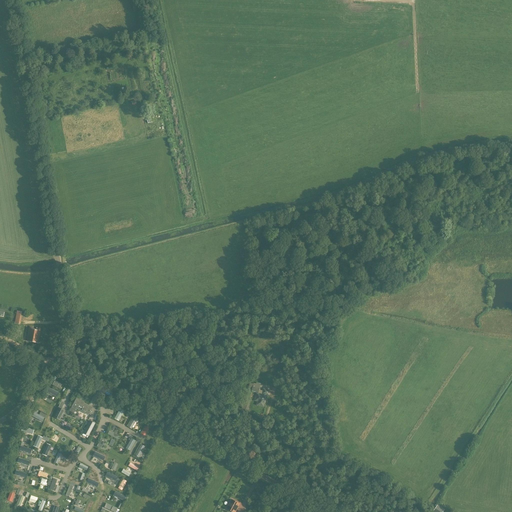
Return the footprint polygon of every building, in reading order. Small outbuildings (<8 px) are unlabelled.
[(38,343),(41,329),(29,326),(26,341),(38,343)] [(55,338),(58,332),(52,329),(49,335),(55,338)] [(50,384),(60,389),(62,384),(53,379),(50,384)] [(44,396),(54,401),(58,392),(48,387),(44,396)] [(255,401),(258,402),(257,405),(263,407),(264,403),(265,404),(267,395),(269,396),(270,391),(264,389),(262,395),(257,394),(255,401)] [(88,415),(91,410),(87,408),(88,406),(84,403),(84,402),(76,398),(72,407),(76,410),(76,408),(88,415)] [(59,420),(64,411),(58,407),(53,417),(59,420)] [(120,421),(124,411),(119,409),(115,419),(120,421)] [(33,411),(31,416),(42,422),(44,418),(33,411)] [(132,429),(138,418),(133,416),(128,427),(132,429)] [(88,436),(95,423),(89,420),(82,434),(88,436)] [(109,430),(107,434),(118,439),(120,435),(109,430)] [(38,435),(33,446),(38,448),(43,437),(38,435)] [(101,437),(97,447),(110,452),(115,440),(107,437),(106,439),(101,437)] [(131,438),(126,448),(130,451),(136,440),(131,438)] [(47,456),(52,445),(47,443),(42,454),(47,456)] [(139,457),(146,447),(141,444),(135,455),(139,457)] [(77,455),(82,448),(79,446),(74,453),(77,455)] [(91,455),(88,460),(101,466),(106,456),(95,451),(92,456),(91,455)] [(16,465),(27,469),(30,461),(18,457),(16,465)] [(141,463),(135,460),(136,459),(132,457),(130,462),(140,466),(141,463)] [(130,462),(128,466),(138,470),(139,467),(130,462)] [(123,468),(121,472),(129,477),(131,473),(123,468)] [(107,472),(105,476),(116,481),(118,476),(107,472)] [(97,488),(99,482),(88,478),(86,484),(84,484),(83,488),(89,490),(88,494),(94,495),(96,492),(92,491),(93,487),(97,488)] [(122,490),(127,481),(123,479),(118,488),(122,490)] [(11,488),(7,500),(12,502),(16,490),(11,488)] [(113,495),(124,501),(126,496),(115,491),(113,495)] [(20,494),(16,504),(21,506),(25,496),(20,494)] [(234,511),(235,511),(241,503),(230,499),(225,508),(234,511)]
